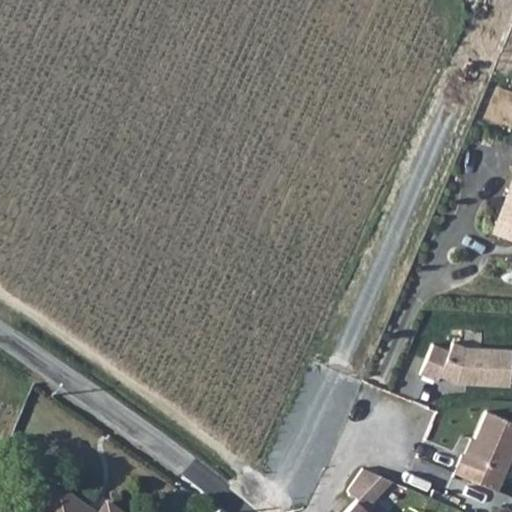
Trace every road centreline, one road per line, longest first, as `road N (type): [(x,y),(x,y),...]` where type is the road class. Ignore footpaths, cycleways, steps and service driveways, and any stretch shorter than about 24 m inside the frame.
road 1 (track): [(259,511),(241,458),(0,289)]
road 2 (unclassified): [(0,333),(247,511)]
